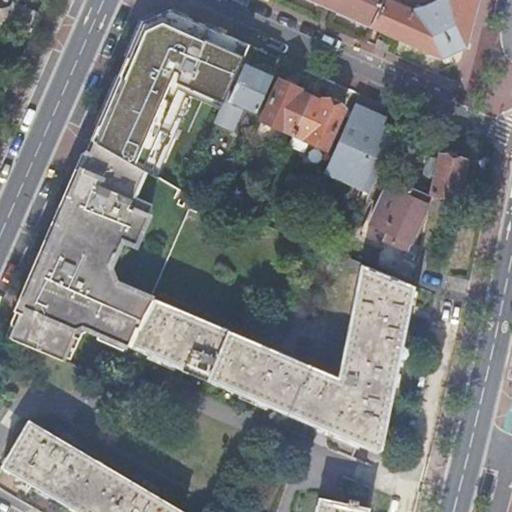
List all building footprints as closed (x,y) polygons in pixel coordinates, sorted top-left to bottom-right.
[(1,18),(32,32),(40,13),(10,0),(0,0),(0,19),(1,20),(1,18)] [(311,0),(374,28),(386,0),(311,0)] [(469,47),(481,0),(442,0),(439,3),(427,8),(415,11),(391,0),(386,0),(374,28),(444,60),(469,47)] [(216,50),(199,88),(221,98),(238,60),(216,50)] [(231,111),(254,121),(274,76),(247,63),(229,102),(234,104),(231,111)] [(294,135),(314,92),(303,87),(301,90),(280,81),(256,134),(283,146),(289,133),(294,135)] [(325,97),(314,92),(294,135),(327,150),(344,110),(323,100),(325,97)] [(382,105),(361,95),(349,124),(352,126),(338,158),(334,156),(321,185),(355,201),(383,140),(369,133),(382,105)] [(149,172),(94,142),(74,188),(50,242),(7,338),(64,363),(65,360),(75,338),(73,332),(80,326),(89,330),(97,334),(124,346),(130,349),(131,347),(153,298),(114,281),(106,262),(111,251),(115,250),(115,249),(121,236),(134,242),(139,244),(156,205),(138,197),(149,172)] [(425,177),(435,179),(439,157),(430,155),(425,177)] [(439,157),(435,179),(432,195),(460,200),(467,161),(440,156),(439,157)] [(431,197),(392,180),(371,227),(388,234),(384,242),(386,243),(406,253),(431,197)] [(269,217),(260,214),(256,222),(265,226),(269,217)] [(384,248),(386,243),(384,242),(388,234),(371,227),(365,239),(384,248)] [(121,236),(115,249),(128,255),(134,242),(121,236)] [(414,287),(362,264),(338,378),(153,298),(131,347),(376,451),(375,450),(380,448),(381,449),(408,310),(414,287)] [(124,346),(97,334),(94,340),(121,351),(124,346)] [(75,338),(65,360),(72,363),(79,347),(75,338)] [(60,440),(30,422),(3,466),(79,511),(181,511),(153,495),(156,488),(145,482),(142,488),(73,447),(77,441),(64,434),(60,440)] [(348,506),(319,500),(316,511),(367,511),(368,510),(357,507),(358,503),(349,501),(348,506)]
